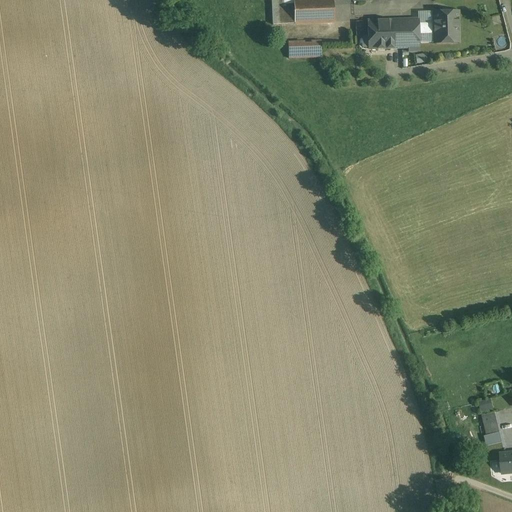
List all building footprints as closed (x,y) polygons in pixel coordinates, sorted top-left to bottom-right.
[(333,0),(284,0),(284,1),(271,1),(272,25),(334,23),(333,0)] [(458,13),(433,14),(434,35),(434,41),(459,40),(458,13)] [(418,20),(398,21),(391,21),(392,38),(400,38),(400,39),(401,39),(401,49),(408,49),(408,53),(419,52),(418,35),(418,24),(418,20)] [(391,21),(368,22),(369,50),(392,49),(392,38),(391,21)] [(418,24),(418,35),(434,35),(434,24),(418,24)] [(400,38),(392,38),(392,49),(401,49),(401,39),(400,39),(400,38)] [(311,44),(288,45),(288,59),(312,58),(311,44)] [(320,44),(311,44),(312,58),(321,58),(320,44)] [(419,64),(429,61),(427,53),(417,56),(419,64)] [(487,400),(479,403),(481,413),(490,410),(487,400)] [(495,413),(482,416),(487,436),(500,433),(495,413)] [(511,453),(501,455),(503,476),(511,475),(511,453)]
